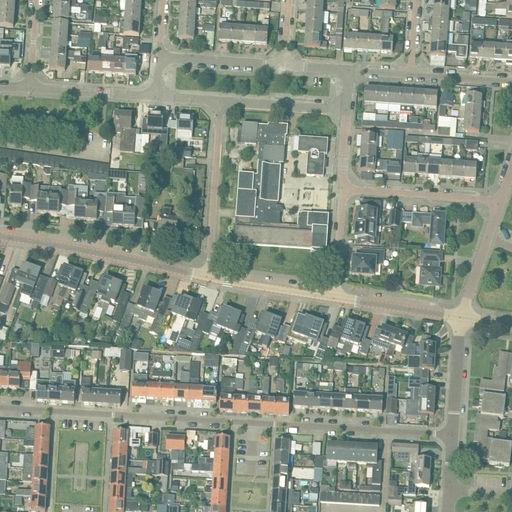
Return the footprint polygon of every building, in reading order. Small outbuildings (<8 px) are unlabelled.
[(75,0),(54,0),(55,6),(69,7),(80,8),(81,5),(76,5),(75,0)] [(125,0),(125,11),(141,12),(141,1),(133,0),(125,0)] [(322,13),(323,1),(312,0),(308,0),(307,11),(322,13)] [(396,0),(380,0),(380,9),(395,10),(396,0)] [(434,0),(434,8),(449,9),(449,0),(434,0)] [(0,14),(14,15),(15,4),(0,2),(0,14)] [(180,15),(195,16),(196,4),(181,3),(180,15)] [(270,4),(257,3),(257,9),(257,13),(269,13),(270,4)] [(511,5),(507,5),(495,4),(495,11),(506,12),(506,18),(511,18),(511,5)] [(68,20),(69,7),(55,6),(54,19),(64,20),(68,20)] [(434,8),(433,20),(448,21),(449,9),(434,8)] [(140,24),(141,12),(125,11),(124,23),(140,24)] [(307,11),(306,24),(322,25),(322,13),(307,11)] [(383,12),(383,18),(381,38),(380,53),(393,54),(402,54),(403,48),(393,47),(394,39),(388,38),(390,19),(392,19),(393,13),(383,12)] [(0,26),(13,27),(14,15),(0,14),(0,26)] [(194,28),(195,16),(180,15),(179,27),(194,28)] [(256,29),(255,44),(267,45),(269,25),(274,25),(274,16),(269,16),(269,22),(257,21),(256,29)] [(432,28),(432,32),(447,33),(448,21),(433,20),(429,20),(428,28),(432,28)] [(508,31),(509,21),(499,20),(499,27),(500,27),(500,30),(508,31)] [(53,22),(53,34),(67,35),(68,23),(53,22)] [(139,36),(140,24),(124,23),(120,23),(119,35),(139,36)] [(321,31),(322,25),(306,24),(305,35),(321,36),(327,37),(327,31),(321,31)] [(219,42),(231,43),(232,27),(220,26),(219,42)] [(194,28),(179,27),(179,39),(194,40),(194,30),(194,28)] [(231,43),(243,44),(244,28),(232,27),(231,43)] [(244,28),(243,44),(255,44),(256,29),(244,28)] [(356,52),(357,36),(358,31),(352,31),(352,36),(345,35),(344,51),(356,52)] [(446,45),(447,33),(432,32),(431,44),(446,45)] [(53,34),(52,46),(67,47),(67,35),(53,34)] [(100,36),(99,42),(106,43),(106,37),(108,37),(108,34),(103,34),(103,37),(100,36)] [(320,43),(321,36),(305,35),(305,48),(327,49),(327,44),(320,43)] [(357,36),(356,52),(368,52),(369,37),(357,36)] [(458,46),(468,46),(468,37),(458,36),(458,46)] [(342,37),(336,37),(331,37),(330,44),(336,44),(335,50),(341,50),(342,37)] [(380,53),(381,38),(369,37),(368,52),(380,53)] [(482,60),(483,45),(483,38),(471,37),(470,59),(482,60)] [(502,46),(495,46),(494,61),(506,62),(507,46),(507,39),(502,38),(502,46)] [(84,40),(78,39),(78,48),(90,48),(90,40),(84,40)] [(446,45),(431,44),(430,56),(430,66),(444,67),(445,58),(446,58),(446,53),(456,53),(456,58),(467,59),(468,46),(458,46),(457,45),(457,46),(446,45)] [(483,45),(482,60),(494,61),(495,46),(483,45)] [(74,59),(74,56),(75,52),(66,52),(67,47),(52,46),(51,58),(66,59),(74,59)] [(105,51),(105,49),(101,49),(101,59),(100,74),(106,74),(106,76),(112,77),(112,75),(113,60),(114,52),(105,51)] [(112,75),(124,75),(125,60),(119,60),(120,50),(114,49),(114,52),(113,60),(112,75)] [(11,53),(0,51),(0,66),(10,68),(11,53)] [(66,59),(51,58),(50,70),(65,71),(66,59)] [(88,73),(100,74),(101,59),(89,58),(88,73)] [(125,60),(124,75),(136,76),(137,61),(125,60)] [(364,104),(376,105),(377,89),(365,88),(364,104)] [(461,107),(481,108),(482,97),(480,96),(480,89),(467,88),(467,90),(470,90),(470,96),(462,95),(461,107)] [(389,90),(377,89),(376,105),(388,106),(389,90)] [(402,91),(389,90),(388,106),(400,106),(402,91)] [(414,92),(402,91),(400,106),(401,106),(400,113),(412,114),(412,107),(413,107),(414,92)] [(413,107),(424,108),(426,92),(414,92),(413,107)] [(438,93),(426,92),(424,108),(437,109),(438,93)] [(440,106),(445,107),(452,107),(459,108),(460,105),(453,105),(454,95),(446,94),(441,93),(440,106)] [(459,119),(465,119),(480,121),(481,108),(461,107),(461,108),(459,108),(459,119)] [(376,111),(376,115),(375,128),(387,128),(388,123),(388,111),(376,111)] [(122,133),(121,143),(120,152),(134,153),(135,130),(130,130),(132,114),(116,113),(114,133),(122,133)] [(375,128),(376,115),(364,114),(363,127),(375,128)] [(151,155),(166,156),(167,146),(168,131),(163,130),(163,126),(164,116),(149,115),(148,120),(143,120),(142,129),(155,130),(155,136),(161,136),(160,147),(152,147),(151,155)] [(399,129),(411,130),(411,124),(406,124),(407,116),(400,115),(399,123),(399,129)] [(178,117),(177,131),(177,137),(192,137),(193,118),(178,117)] [(439,118),(438,128),(450,129),(451,119),(444,118),(439,118)] [(480,121),(465,119),(464,132),(479,133),(480,121)] [(257,172),(280,174),(280,167),(279,167),(279,163),(284,163),(285,145),(286,135),(284,135),(285,130),(287,130),(287,128),(287,127),(286,126),(285,125),(284,125),(283,125),(282,125),(281,126),(280,126),(243,124),(242,132),(238,132),(237,144),(256,145),(256,144),(259,144),(257,172)] [(438,130),(438,136),(449,137),(450,137),(450,129),(438,128),(438,130)] [(361,148),(376,149),(376,136),(372,136),(362,135),(361,148)] [(306,176),(313,176),(323,177),(325,155),(327,155),(328,140),(299,138),(298,153),(308,154),(306,176)] [(387,150),(396,151),(402,151),(403,139),(388,138),(387,150)] [(430,139),(418,138),(418,144),(425,144),(425,155),(423,155),(423,161),(417,161),(416,176),(428,177),(429,162),(429,155),(430,145),(430,139)] [(478,143),(466,142),(466,147),(466,151),(477,151),(478,148),(478,143)] [(361,148),(360,160),(375,161),(376,149),(361,148)] [(177,149),(176,157),(181,157),(184,157),(191,158),(191,150),(181,149),(177,149)] [(403,175),(416,176),(417,161),(417,154),(412,153),(411,161),(404,160),(403,175)] [(375,161),(360,160),(359,172),(375,173),(375,171),(383,172),(384,161),(375,161)] [(465,164),(463,179),(476,180),(477,161),(465,160),(465,164)] [(401,163),(395,162),(387,162),(387,174),(400,175),(401,163)] [(428,177),(440,178),(441,163),(429,162),(428,177)] [(440,178),(451,179),(452,163),(441,163),(440,178)] [(465,164),(452,163),(451,179),(463,179),(465,164)] [(118,166),(109,166),(109,165),(108,171),(107,176),(107,178),(117,179),(117,172),(118,166)] [(193,171),(183,170),(173,169),(172,188),(191,190),(193,171)] [(131,210),(124,209),(123,227),(135,228),(135,220),(143,220),(145,199),(142,199),(142,188),(146,188),(146,180),(147,174),(127,172),(127,179),(141,180),(141,188),(138,188),(138,199),(132,198),(132,201),(131,201),(131,210)] [(278,203),(280,174),(257,172),(257,175),(239,174),(237,210),(239,210),(238,218),(236,218),(239,218),(238,228),(235,227),(234,244),(326,251),(329,215),(298,213),(297,227),(279,225),(280,213),(283,213),(280,207),(277,207),(277,203),(278,203)] [(70,182),(69,192),(68,207),(75,207),(75,219),(86,220),(87,203),(88,187),(74,186),(75,182),(70,182)] [(29,201),(30,201),(31,184),(18,184),(18,189),(12,188),(10,206),(21,207),(22,199),(30,199),(29,201)] [(31,185),(31,184),(30,201),(38,202),(37,213),(48,213),(50,188),(44,187),(31,186),(31,185)] [(50,188),(48,213),(58,214),(59,214),(60,206),(68,207),(69,192),(61,191),(61,188),(50,188)] [(97,213),(106,213),(107,194),(94,193),(94,198),(93,198),(93,203),(87,203),(86,220),(97,221),(97,213)] [(123,227),(124,209),(125,195),(107,194),(106,213),(113,214),(112,226),(123,227)] [(357,210),(356,224),(376,226),(377,219),(380,219),(381,202),(363,201),(362,211),(357,210)] [(167,234),(176,235),(178,220),(170,218),(171,210),(162,209),(159,229),(167,231),(167,234)] [(400,227),(400,223),(401,214),(401,213),(391,213),(390,227),(400,227)] [(413,215),(401,214),(400,223),(412,224),(412,227),(418,228),(418,224),(432,226),(431,246),(442,246),(444,216),(413,214),(413,215)] [(376,233),(376,226),(356,224),(355,238),(362,239),(361,245),(371,245),(378,246),(379,234),(376,233)] [(352,275),(374,276),(375,264),(383,265),(384,252),(368,251),(367,258),(354,258),(352,275)] [(441,263),(442,253),(422,252),(421,261),(423,262),(422,268),(421,268),(420,285),(439,287),(440,270),(439,270),(440,263),(441,263)] [(18,295),(12,309),(17,310),(22,296),(33,268),(23,264),(21,272),(20,274),(16,284),(15,288),(16,288),(20,289),(18,295)] [(60,308),(61,308),(64,300),(75,270),(61,265),(56,280),(60,281),(59,286),(63,288),(59,298),(58,298),(55,306),(56,306),(55,311),(59,312),(60,308)] [(41,271),(33,268),(22,296),(25,298),(40,304),(45,290),(50,279),(39,276),(41,271)] [(75,270),(64,300),(66,300),(67,301),(70,295),(71,291),(76,293),(77,293),(86,296),(88,291),(89,289),(83,286),(83,284),(87,275),(75,270)] [(99,308),(103,310),(115,278),(106,275),(105,278),(101,277),(96,291),(100,292),(98,297),(103,298),(99,308)] [(123,282),(115,278),(103,310),(100,317),(104,318),(110,302),(118,305),(112,321),(120,324),(124,312),(118,310),(123,298),(122,298),(126,286),(122,284),(123,282)] [(51,299),(57,283),(50,280),(44,296),(51,299)] [(397,282),(396,290),(405,291),(397,282)] [(8,307),(16,288),(15,288),(7,285),(0,304),(8,307)] [(138,319),(142,321),(153,292),(144,289),(141,298),(137,307),(135,306),(130,319),(124,317),(119,330),(127,333),(133,315),(139,317),(138,319)] [(86,296),(80,312),(78,316),(86,319),(88,314),(84,313),(87,307),(90,308),(95,294),(88,291),(86,296)] [(153,292),(142,321),(146,322),(148,318),(154,320),(149,333),(158,336),(165,319),(167,314),(168,309),(172,300),(164,297),(161,306),(158,305),(162,295),(153,292)] [(168,309),(167,314),(177,318),(167,342),(176,345),(178,341),(180,335),(193,301),(184,298),(183,301),(173,296),(172,300),(168,309)] [(193,301),(180,335),(184,336),(190,322),(198,326),(206,306),(193,301)] [(222,341),(225,331),(233,312),(219,307),(215,318),(209,316),(202,333),(209,336),(213,326),(216,327),(221,329),(218,339),(222,341)] [(237,356),(241,346),(247,331),(240,328),(245,316),(233,312),(225,331),(236,335),(229,356),(237,356)] [(262,347),(272,318),(260,314),(256,326),(250,324),(247,331),(241,346),(249,349),(249,348),(250,348),(257,327),(259,327),(257,334),(262,336),(258,346),(262,348),(262,347)] [(306,344),(315,321),(306,317),(305,319),(295,316),(290,328),(287,338),(306,344)] [(281,322),(272,318),(262,347),(266,349),(270,339),(274,340),(278,331),(281,322)] [(342,352),(346,354),(356,324),(348,321),(347,322),(344,320),(339,332),(333,330),(327,348),(336,351),(338,345),(344,347),(342,352)] [(306,344),(306,345),(310,346),(312,341),(316,343),(320,345),(317,352),(324,354),(329,340),(323,338),(327,325),(315,321),(306,344)] [(356,324),(346,354),(350,355),(354,345),(362,348),(360,354),(367,356),(371,345),(371,342),(364,340),(365,337),(366,337),(369,328),(356,324)] [(283,326),(278,342),(285,344),(287,338),(290,328),(283,326)] [(371,342),(371,345),(388,351),(395,331),(383,327),(381,332),(376,330),(377,329),(376,329),(371,342)] [(407,336),(395,331),(388,351),(384,362),(388,363),(389,358),(393,359),(397,347),(401,349),(401,355),(408,357),(408,352),(409,352),(412,342),(406,340),(407,336)] [(22,335),(19,342),(25,344),(28,337),(22,335)] [(178,341),(176,345),(173,353),(194,354),(200,339),(194,337),(190,345),(178,341)] [(421,357),(415,357),(435,358),(436,346),(430,345),(430,338),(422,337),(421,357)] [(102,338),(101,345),(111,346),(112,339),(102,338)] [(135,341),(131,350),(132,350),(138,351),(139,349),(141,349),(143,344),(135,341)] [(40,345),(32,345),(32,349),(31,358),(39,358),(40,345)] [(285,346),(281,356),(287,358),(291,348),(285,346)] [(51,359),(63,360),(63,348),(51,347),(51,359)] [(121,352),(120,371),(129,371),(130,352),(121,352)] [(511,376),(511,369),(511,354),(507,354),(507,357),(499,356),(497,376),(493,376),(492,382),(505,384),(506,375),(511,376)] [(218,369),(219,356),(205,355),(204,368),(218,369)] [(435,358),(415,357),(408,357),(408,362),(408,369),(420,370),(422,370),(421,380),(428,380),(428,371),(434,371),(435,358)] [(10,368),(8,389),(20,390),(20,387),(23,388),(24,378),(30,379),(31,372),(30,372),(31,363),(19,363),(19,366),(10,366),(10,368)] [(346,364),(334,363),(333,371),(346,372),(346,368),(346,364)] [(188,402),(202,403),(203,389),(198,388),(199,380),(198,380),(199,364),(190,364),(190,370),(190,374),(188,402)] [(310,365),(308,365),(308,369),(309,369),(309,373),(321,373),(321,371),(321,366),(310,365)] [(0,388),(8,389),(10,368),(0,367),(0,388)] [(31,372),(30,379),(30,388),(37,389),(36,402),(49,403),(50,383),(37,382),(37,373),(31,372)] [(174,401),(188,402),(190,374),(181,374),(180,387),(175,387),(174,401)] [(49,403),(62,404),(63,381),(63,378),(59,377),(50,377),(50,383),(49,403)] [(95,406),(96,391),(90,391),(90,379),(82,378),(81,390),(83,391),(82,405),(95,406)] [(261,414),(275,415),(276,400),(268,400),(269,379),(263,378),(262,399),(261,414)] [(409,379),(408,389),(414,389),(413,401),(434,403),(435,390),(427,389),(427,388),(428,380),(421,380),(409,379)] [(235,398),(235,390),(228,389),(229,380),(222,380),(220,402),(220,412),(234,413),(235,398)] [(75,382),(63,381),(62,404),(74,404),(75,394),(75,382)] [(236,381),(235,390),(243,390),(243,381),(236,381)] [(249,381),(248,399),(248,414),(261,414),(262,399),(257,399),(257,389),(256,389),(257,382),(249,381)] [(483,396),(500,397),(500,392),(504,392),(505,384),(492,382),(483,381),(483,389),(480,389),(479,395),(483,396)] [(132,398),(146,399),(147,385),(133,385),(132,398)] [(160,400),(161,386),(147,385),(146,399),(160,400)] [(160,400),(174,401),(175,387),(161,386),(160,400)] [(204,389),(203,389),(202,403),(216,403),(217,389),(211,389),(211,387),(209,386),(205,386),(204,387),(204,389)] [(320,395),(319,410),(331,410),(332,396),(332,388),(320,387),(320,388),(320,395)] [(314,395),(307,395),(306,409),(319,410),(320,395),(320,388),(314,388),(314,395)] [(331,410),(344,411),(345,390),(339,389),(339,393),(333,393),(333,396),(332,396),(331,410)] [(358,391),(345,390),(344,411),(357,412),(358,398),(357,398),(358,391)] [(96,391),(95,406),(107,406),(108,392),(96,391)] [(121,392),(108,392),(107,406),(120,407),(121,397),(121,392)] [(293,408),(306,409),(307,395),(294,394),(293,408)] [(370,398),(358,398),(357,412),(370,413),(371,395),(370,395),(370,398)] [(371,395),(370,413),(382,413),(383,396),(371,395)] [(500,397),(483,396),(482,405),(504,408),(505,398),(500,397)] [(234,413),(248,414),(248,399),(235,398),(234,413)] [(276,400),(275,415),(289,416),(290,401),(276,400)] [(387,400),(386,414),(397,415),(398,401),(387,400)] [(434,415),(434,403),(408,401),(408,414),(419,415),(419,418),(427,418),(428,415),(434,415)] [(481,415),(498,417),(503,418),(504,408),(482,405),(481,415)] [(478,429),(488,430),(499,431),(500,423),(497,422),(498,417),(481,415),(477,415),(476,421),(479,421),(478,429)] [(36,427),(35,441),(49,442),(50,428),(36,427)] [(490,460),(492,441),(492,439),(487,438),(488,430),(478,429),(475,428),(474,436),(478,436),(476,456),(484,457),(483,460),(490,460)] [(113,446),(127,447),(140,447),(140,441),(128,440),(128,433),(114,432),(113,446)] [(195,437),(195,432),(188,432),(187,445),(191,445),(191,441),(195,441),(197,441),(197,437),(195,437)] [(157,434),(150,434),(149,434),(148,448),(157,449),(157,434)] [(172,450),(172,452),(184,453),(185,438),(167,436),(166,450),(172,450)] [(207,452),(215,452),(229,453),(230,439),(213,438),(213,439),(208,439),(208,442),(207,452)] [(34,455),(49,456),(49,442),(35,441),(24,441),(24,447),(35,448),(34,455)] [(275,454),(295,455),(296,443),(290,442),(275,441),(275,454)] [(489,464),(499,466),(502,443),(492,441),(490,460),(489,464)] [(511,445),(511,443),(502,443),(499,466),(509,467),(511,457),(511,445)] [(324,457),(323,457),(323,462),(327,462),(327,463),(337,463),(338,445),(328,444),(327,457),(324,457)] [(416,473),(430,474),(431,460),(418,459),(418,446),(393,444),(393,454),(410,455),(409,464),(411,465),(411,473),(416,473)] [(348,445),(338,445),(337,463),(347,464),(348,445)] [(358,446),(348,445),(347,464),(357,464),(358,446)] [(127,447),(113,446),(112,460),(127,461),(127,447)] [(368,447),(358,446),(357,464),(367,465),(368,447)] [(378,447),(368,447),(367,465),(367,469),(372,469),(372,470),(372,485),(381,485),(381,481),(381,471),(382,462),(377,462),(378,447)] [(184,453),(172,452),(171,461),(184,462),(184,453)] [(228,467),(229,453),(215,452),(214,460),(206,459),(206,465),(214,466),(228,467)] [(0,467),(7,468),(8,454),(0,453),(0,467)] [(295,456),(295,455),(275,454),(274,467),(288,468),(289,455),(295,456)] [(24,462),(23,469),(48,470),(49,456),(34,455),(34,463),(24,462)] [(323,462),(323,457),(315,456),(314,470),(319,470),(319,469),(323,469),(323,462)] [(112,474),(130,475),(146,476),(161,477),(167,478),(168,478),(169,464),(147,462),(147,470),(126,469),(127,461),(112,460),(112,474)] [(228,467),(214,466),(206,465),(200,465),(193,465),(192,472),(214,473),(213,480),(227,481),(228,467)] [(274,467),(273,479),(287,480),(288,468),(274,467)] [(23,475),(22,483),(32,483),(47,484),(48,470),(23,469),(23,475)] [(319,470),(314,470),(314,482),(322,482),(323,469),(319,469),(319,470)] [(430,474),(416,473),(415,482),(408,481),(408,487),(429,488),(430,474)] [(111,488),(125,489),(125,479),(130,480),(130,475),(112,474),(111,488)] [(287,480),(273,479),(272,492),(286,493),(287,480)] [(204,494),(206,494),(227,495),(227,481),(213,480),(213,489),(204,489),(204,494)] [(46,498),(47,484),(32,483),(32,492),(16,491),(16,496),(22,497),(32,497),(46,498)] [(125,489),(111,488),(110,502),(140,504),(140,499),(135,498),(135,499),(124,498),(125,489)] [(389,488),(388,498),(396,498),(396,488),(389,488)] [(396,498),(401,499),(408,499),(408,489),(396,488),(396,498)] [(292,493),(286,493),(272,492),(272,505),(292,506),(292,493)] [(227,495),(206,494),(206,500),(212,500),(212,508),(226,509),(227,495)] [(45,511),(46,498),(32,497),(31,511),(38,511),(45,511)] [(401,507),(401,499),(396,498),(388,498),(388,506),(401,507)] [(140,504),(110,502),(109,511),(139,511),(140,509),(140,504)]
